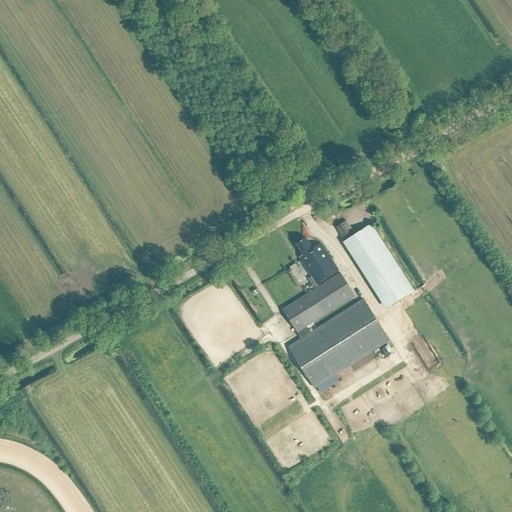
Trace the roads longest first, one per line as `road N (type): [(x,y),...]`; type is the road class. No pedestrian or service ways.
road 1 (unclassified): [(0,373),(376,172)]
road 2 (track): [(306,0),(411,153)]
road 3 (track): [(376,172),(511,98)]
